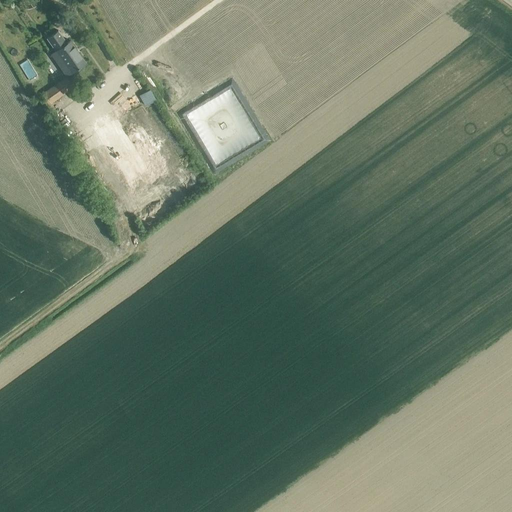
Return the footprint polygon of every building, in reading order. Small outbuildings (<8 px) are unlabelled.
[(47,38),(56,51),(51,54),(67,76),(86,62),(70,41),(67,43),(58,30),(47,38)] [(31,82),(41,77),(31,58),(21,63),(31,82)] [(43,94),(50,103),(73,87),(67,78),(43,94)] [(139,95),(145,106),(156,99),(149,89),(139,95)] [(137,97),(86,129),(129,197),(180,165),(137,97)]
